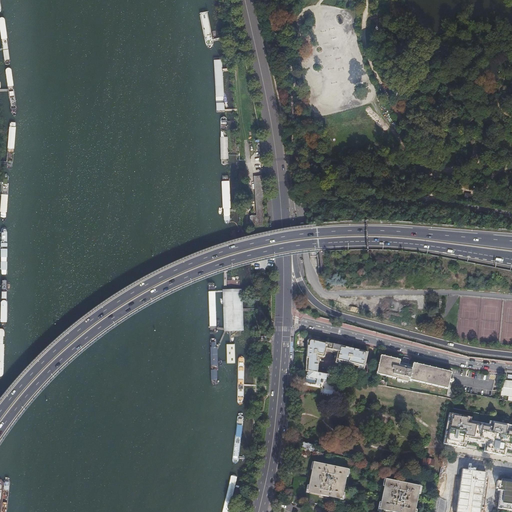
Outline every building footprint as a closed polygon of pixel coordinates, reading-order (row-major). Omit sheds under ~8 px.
[(219,88),(218,89),(222,136),(225,137),(228,135),(224,89),(224,88),(223,87),(222,86),(221,87),(220,87),(219,87),(219,88)] [(262,174),(254,175),(258,222),(266,221),(262,174)] [(307,342),(305,372),(307,372),(319,374),(320,357),(324,358),(325,351),(337,354),(335,364),(363,370),(367,353),(310,340),(309,340),(308,340),(307,341),(307,342)] [(412,365),(408,364),(409,358),(403,357),(402,363),(401,362),(401,361),(381,356),(376,374),(395,379),(395,378),(396,378),(396,380),(407,383),(408,379),(409,379),(409,380),(447,389),(451,373),(413,364),(412,365)] [(319,374),(307,372),(305,379),(306,379),(305,383),(316,385),(318,386),(318,385),(319,385),(319,383),(320,384),(321,384),(322,383),(322,382),(322,381),(326,382),(326,378),(327,376),(319,374)] [(508,396),(507,401),(511,401),(511,380),(502,380),(500,396),(508,396)] [(449,414),(442,444),(445,445),(465,449),(466,441),(484,445),(483,452),(505,457),(506,449),(511,450),(511,430),(510,430),(511,426),(489,422),(488,425),(471,422),(471,418),(449,414)] [(238,417),(233,460),(233,462),(234,463),(235,463),(236,463),(238,462),(239,461),(244,418),(244,417),(242,416),(241,416),(239,416),(238,417)] [(300,442),(298,449),(315,452),(320,453),(322,447),(300,442)] [(313,463),(307,493),(341,500),(342,500),(347,470),(313,463)] [(459,490),(458,498),(455,511),(479,511),(485,474),(462,470),(459,490)] [(233,476),(232,477),(223,511),(229,511),(237,478),(237,477),(235,476),(234,476),(233,476)] [(385,480),(379,510),(388,511),(414,511),(420,487),(385,480)] [(511,511),(511,481),(501,480),(497,509),(511,511)]
